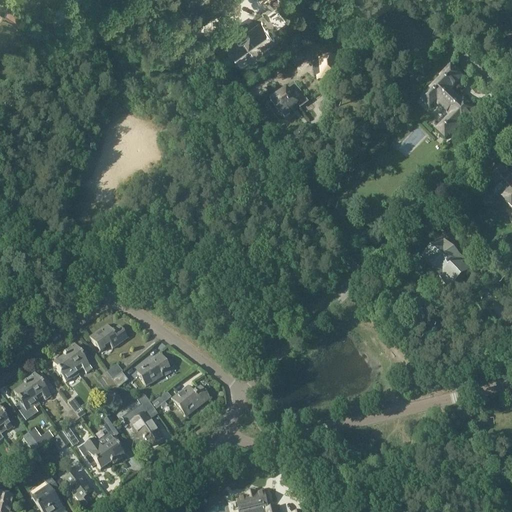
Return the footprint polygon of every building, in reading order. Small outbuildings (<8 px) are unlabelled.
[(255,18),(265,10),(258,2),(248,9),(255,18)] [(4,17),(15,24),(19,19),(8,11),(4,17)] [(249,31),(250,33),(237,43),(236,40),(228,45),(230,48),(229,50),(231,52),(234,52),(236,56),(236,58),(238,61),(240,61),(241,63),(248,58),(248,59),(249,59),(262,50),(261,48),(277,37),(265,19),(249,31)] [(1,33),(10,39),(17,28),(9,22),(1,33)] [(295,67),(305,59),(301,54),(291,62),(295,67)] [(335,63),(334,59),(312,61),(314,76),(316,76),(317,81),(336,79),(336,75),(339,75),(338,63),(335,63)] [(462,79),(450,67),(439,79),(441,80),(429,92),(430,92),(421,101),(429,108),(435,103),(450,118),(437,132),(444,139),(448,136),(449,137),(461,125),(461,126),(475,112),(471,108),(472,107),(465,99),(462,102),(450,91),(462,79)] [(286,90),(269,102),(274,108),(274,111),(277,115),(279,116),(280,117),(281,116),(283,119),(288,116),(286,112),(297,105),(300,110),(308,103),(294,84),(286,90)] [(17,99),(9,94),(4,104),(12,108),(17,99)] [(511,174),(510,176),(498,163),(486,175),(495,185),(490,189),(490,193),(492,195),(496,195),(497,194),(511,210),(511,174)] [(472,271),(441,239),(419,260),(450,292),(472,271)] [(89,339),(100,354),(105,350),(104,349),(109,346),(112,350),(127,339),(118,327),(111,333),(107,327),(89,339)] [(511,335),(496,332),(493,347),(511,351),(511,335)] [(63,355),(64,357),(76,373),(82,369),(86,375),(92,371),(89,367),(74,347),(63,355)] [(169,369),(161,356),(141,369),(142,370),(136,374),(145,388),(162,377),(161,376),(162,375),(161,374),(164,372),(169,369)] [(64,358),(52,366),(66,385),(72,380),(73,380),(78,377),(76,373),(64,357),(63,357),(64,358)] [(122,373),(116,366),(107,374),(112,381),(121,374),(122,373)] [(118,389),(112,381),(107,374),(100,378),(113,395),(118,391),(118,389)] [(121,374),(112,381),(118,389),(127,382),(121,374)] [(34,376),(23,384),(25,385),(37,402),(42,398),(45,402),(50,398),(34,376)] [(39,406),(37,402),(25,385),(24,386),(24,387),(13,395),(26,413),(33,408),(34,410),(39,406)] [(188,388),(171,401),(184,418),(209,400),(200,388),(192,393),(188,388)] [(166,393),(150,406),(154,412),(171,399),(166,393)] [(144,397),(138,401),(142,407),(151,420),(157,416),(154,412),(150,406),(144,397)] [(66,403),(71,410),(79,420),(85,416),(72,399),(66,403)] [(105,411),(113,406),(108,399),(101,404),(105,411)] [(149,448),(162,439),(149,421),(151,420),(142,407),(124,419),(140,442),(142,441),(143,441),(144,441),(149,448)] [(99,408),(94,411),(97,416),(102,412),(99,408)] [(61,417),(69,427),(72,425),(79,420),(71,410),(61,417)] [(0,432),(4,430),(7,433),(12,429),(0,412),(0,432)] [(106,444),(101,447),(111,464),(113,466),(124,458),(117,447),(119,445),(114,438),(120,434),(108,418),(102,422),(105,426),(102,428),(108,436),(103,439),(105,442),(106,444)] [(78,444),(69,431),(74,428),(72,425),(69,427),(67,429),(68,430),(62,433),(72,448),(78,444)] [(37,434),(37,435),(32,438),(39,449),(53,439),(48,433),(40,438),(37,434)] [(32,453),(39,449),(32,438),(29,434),(22,439),(32,453)] [(69,445),(62,434),(53,441),(60,451),(69,445)] [(100,472),(111,464),(101,447),(99,445),(87,453),(100,472)] [(13,471),(10,468),(4,473),(8,478),(10,477),(13,471)] [(62,482),(71,493),(78,503),(77,504),(81,510),(91,502),(87,497),(93,492),(83,479),(81,481),(75,472),(62,482)] [(48,488),(32,499),(31,500),(39,511),(64,511),(55,498),(60,495),(49,479),(44,483),(48,488)] [(239,511),(254,511),(264,510),(264,511),(278,511),(277,508),(270,509),(266,491),(263,492),(263,491),(236,498),(239,511)] [(0,507),(9,510),(12,498),(0,495),(0,507)]
